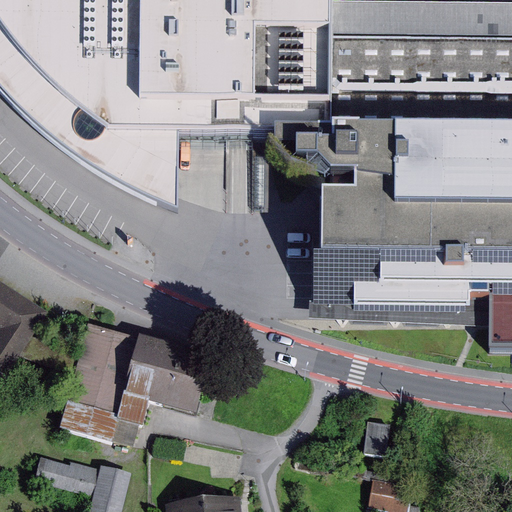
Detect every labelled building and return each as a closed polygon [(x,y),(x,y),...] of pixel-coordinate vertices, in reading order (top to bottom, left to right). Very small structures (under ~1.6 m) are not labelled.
[(511,0),(0,0),(0,91),(63,149),(120,191),(182,218),(183,145),(331,142),(319,313),(497,322),(496,354),(511,354),(511,0)] [(0,329),(5,333),(0,340),(0,376),(11,383),(25,362),(38,341),(54,317),(0,281),(0,329)] [(218,364),(93,330),(86,358),(80,380),(65,435),(119,450),(124,428),(148,434),(154,410),(203,423),(218,364)] [(86,358),(38,341),(25,362),(80,380),(86,358)] [(0,400),(11,383),(0,376),(0,400)] [(398,429),(374,425),(369,459),(394,463),(398,429)] [(191,446),(162,440),(158,457),(187,463),(191,446)] [(76,470),(47,462),(40,485),(97,501),(105,474),(78,466),(76,470)] [(129,511),(138,478),(107,471),(97,511),(129,511)] [(416,511),(420,490),(379,484),(374,511),(416,511)] [(248,511),(247,501),(172,508),(172,511),(248,511)]
